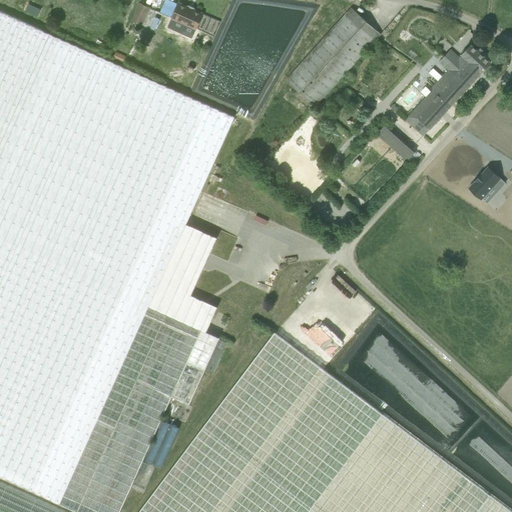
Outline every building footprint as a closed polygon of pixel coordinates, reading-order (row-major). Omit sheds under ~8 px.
[(139,3),(131,20),(143,25),(150,9),(139,3)] [(179,3),(172,18),(196,29),(203,14),(179,3)] [(380,35),(351,8),(286,81),(315,107),(380,35)] [(226,340),(206,332),(217,307),(191,295),(217,238),(186,224),(234,117),(0,11),(0,476),(78,511),(119,511),(130,488),(142,493),(154,467),(142,462),(172,396),(189,404),(205,368),(212,371),(226,340)] [(477,51),(471,45),(459,58),(451,50),(439,63),(448,71),(432,88),(434,89),(406,120),(423,136),(490,63),(480,53),(482,51),(480,48),(477,51)] [(126,57),(116,53),(113,59),(123,64),(126,57)] [(396,113),(399,110),(393,105),(390,107),(396,113)] [(406,161),(416,151),(386,124),(377,135),(406,161)] [(504,176),(492,166),(481,179),(479,177),(469,189),(482,200),(492,189),(496,193),(503,186),(498,182),(504,176)] [(327,366),(375,308),(360,295),(348,309),(332,297),(316,316),(311,313),(301,326),(307,331),(295,345),(304,353),(309,347),(317,353),(315,355),(320,359),(317,362),(322,366),(324,364),(327,366)] [(511,511),(274,333),(138,511),(511,511)] [(0,511),(65,511),(0,482),(0,511)]
